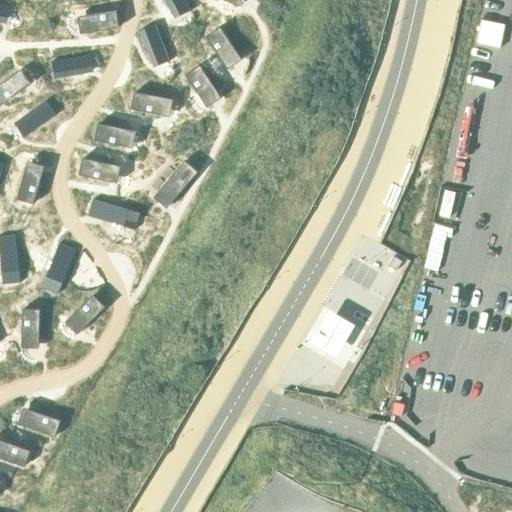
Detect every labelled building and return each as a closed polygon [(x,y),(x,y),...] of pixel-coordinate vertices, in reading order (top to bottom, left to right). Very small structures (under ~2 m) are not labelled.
[(190,12),(184,0),(164,0),(174,19),(190,12)] [(485,0),(479,31),(503,37),(510,0),(485,0)] [(10,7),(0,4),(0,23),(6,24),(10,7)] [(116,11),(83,16),(86,34),(119,28),(116,11)] [(170,62),(155,25),(138,31),(153,68),(170,62)] [(205,37),(223,65),(238,55),(219,27),(205,37)] [(477,42),(467,76),(489,83),(500,48),(477,42)] [(90,55),(51,62),(54,80),(93,73),(90,55)] [(199,66),(184,75),(203,103),(217,93),(199,66)] [(0,106),(25,88),(15,74),(0,84),(0,106)] [(163,116),(166,99),(134,92),(130,110),(163,116)] [(480,95),(472,129),(480,131),(488,97),(480,95)] [(24,138),(56,115),(46,101),(13,124),(24,138)] [(126,148),(130,130),(97,124),(94,141),(126,148)] [(110,183),(114,165),(82,158),(78,176),(110,183)] [(184,161),(157,193),(170,204),(198,172),(184,161)] [(497,238),(507,171),(476,166),(465,243),(473,245),(474,235),(497,238)] [(33,205),(42,173),(25,168),(16,200),(33,205)] [(511,173),(511,174),(496,252),(443,242),(439,263),(422,260),(391,423),(494,443),(511,346),(511,173)] [(88,216),(134,230),(140,213),(93,199),(88,216)] [(0,236),(0,261),(2,285),(20,283),(15,235),(0,236)] [(76,250),(59,243),(41,288),(57,295),(76,250)] [(402,261),(393,256),(388,266),(396,271),(402,261)] [(81,331),(105,308),(92,295),(69,318),(81,331)] [(39,343),(40,310),(22,309),(21,342),(39,343)] [(366,336),(321,310),(301,344),(347,370),(366,336)] [(60,421),(29,410),(23,427),(55,437),(60,421)] [(30,451),(0,440),(0,459),(24,468),(30,451)] [(342,511),(274,471),(248,511),(342,511)]
